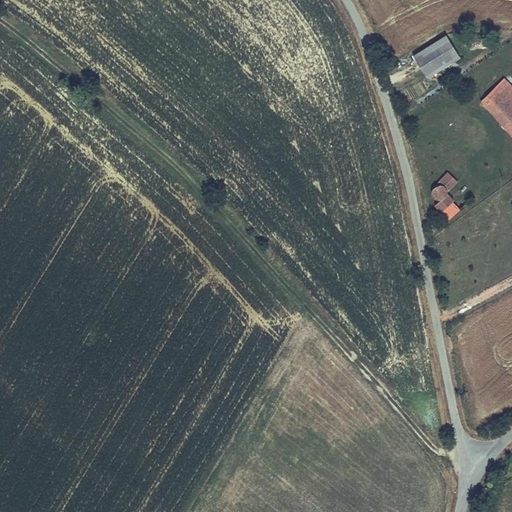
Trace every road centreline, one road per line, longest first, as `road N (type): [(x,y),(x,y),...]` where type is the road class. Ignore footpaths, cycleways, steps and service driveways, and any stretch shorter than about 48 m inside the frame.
road 1 (track): [(474,458),(438,450),(170,160),(0,20)]
road 2 (tertiary): [(474,458),(453,416),(402,156),(345,0)]
